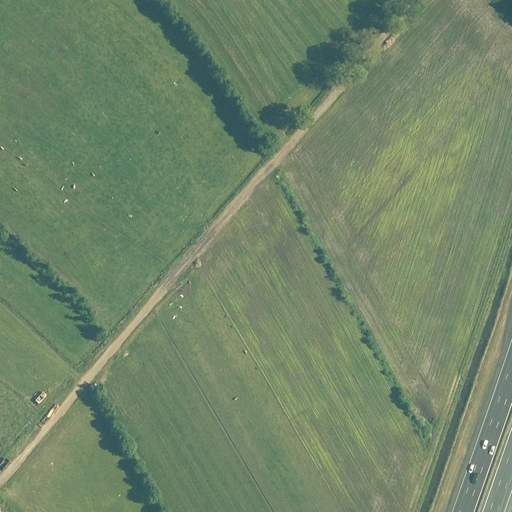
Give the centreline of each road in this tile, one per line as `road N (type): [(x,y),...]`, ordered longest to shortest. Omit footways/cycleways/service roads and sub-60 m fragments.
road 1 (track): [(414,0),(0,474)]
road 2 (motorway): [(511,375),(465,511)]
